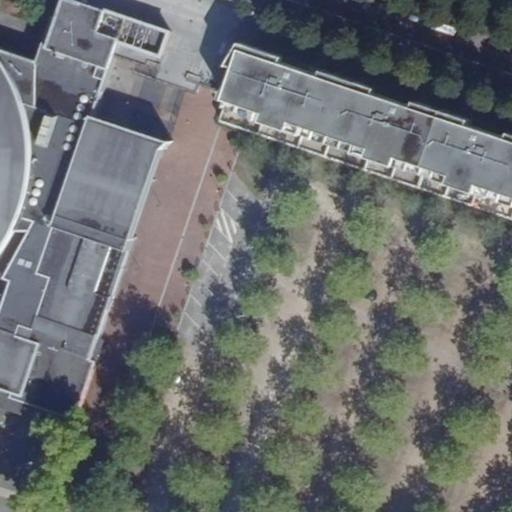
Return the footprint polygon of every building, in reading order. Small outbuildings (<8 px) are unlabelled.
[(82,0),(70,0),(52,54),(115,69),(125,42),(120,40),(121,37),(124,32),(127,30),(129,29),(131,24),(93,12),(93,3),(82,0)] [(134,16),(93,3),(93,12),(131,24),(134,16)] [(129,29),(125,42),(157,52),(166,29),(134,16),(131,24),(129,29)] [(120,40),(125,42),(129,29),(127,30),(124,32),(121,37),(120,40)] [(0,384),(5,386),(17,390),(15,396),(30,401),(81,419),(101,360),(96,358),(137,239),(126,235),(154,153),(120,142),(121,137),(95,129),(98,120),(115,69),(52,54),(49,64),(0,47),(0,384)] [(225,100),(238,104),(263,112),(260,121),(289,131),(292,122),(304,126),(317,130),(332,135),(345,139),(371,148),(368,156),(396,165),(399,157),(411,161),(438,170),(451,174),(448,183),(477,192),(479,184),(504,192),(511,194),(511,138),(471,125),(456,120),(428,111),(413,105),(322,75),(308,71),(241,48),(225,100)] [(309,67),(308,71),(322,75),(324,72),(309,67)] [(225,100),(223,108),(235,113),(238,104),(225,100)] [(414,102),(413,105),(428,111),(430,107),(414,102)] [(457,116),(456,120),(471,125),(471,120),(457,116)] [(126,235),(137,239),(170,144),(98,120),(95,129),(121,137),(120,142),(154,153),(126,235)] [(292,122),(289,131),(301,134),(304,126),(292,122)] [(332,135),(317,130),(314,139),(328,143),(332,135)] [(332,135),(328,143),(341,147),(345,139),(332,135)] [(399,157),(396,165),(408,169),(411,161),(399,157)] [(435,178),(448,183),(451,174),(438,170),(435,178)] [(511,203),(511,194),(504,192),(501,201),(511,203)] [(17,390),(5,386),(0,400),(0,404),(26,414),(30,401),(15,396),(17,390)]
